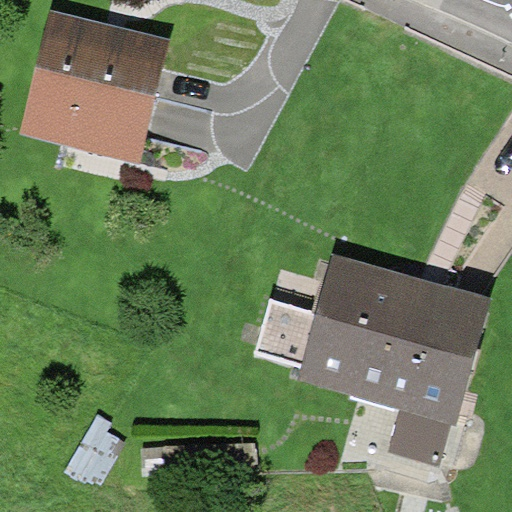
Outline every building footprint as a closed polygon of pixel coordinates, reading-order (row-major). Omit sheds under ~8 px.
[(113,35),(54,21),(27,128),(72,139),(76,121),(144,139),(167,47),(113,35)] [(144,139),(76,121),(72,139),(140,155),(144,139)] [(411,402),(454,414),(483,308),(437,295),(433,311),(396,300),(336,282),(326,316),(311,369),(311,372),(411,402)] [(258,353),(311,369),(326,316),(273,301),(258,353)] [(441,462),(454,414),(411,402),(397,448),(441,462)]
